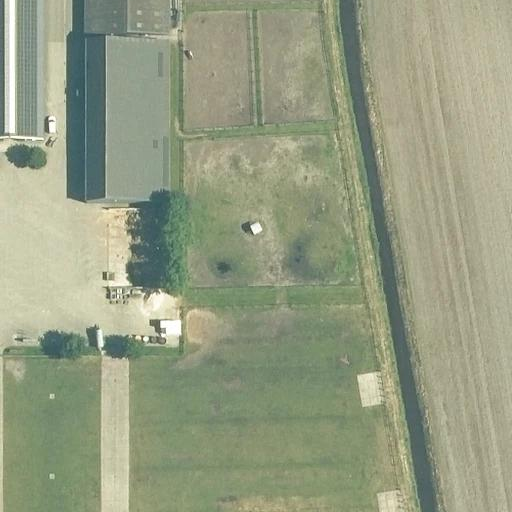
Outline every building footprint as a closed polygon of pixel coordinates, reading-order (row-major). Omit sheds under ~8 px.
[(0,0),(0,142),(41,142),(41,0),(0,0)] [(86,0),(86,37),(168,37),(167,0),(86,0)] [(146,298),(163,297),(162,284),(145,285),(146,298)] [(384,373),(362,374),(364,405),(386,404),(384,373)] [(383,511),(405,511),(404,491),(382,492),(383,511)]
